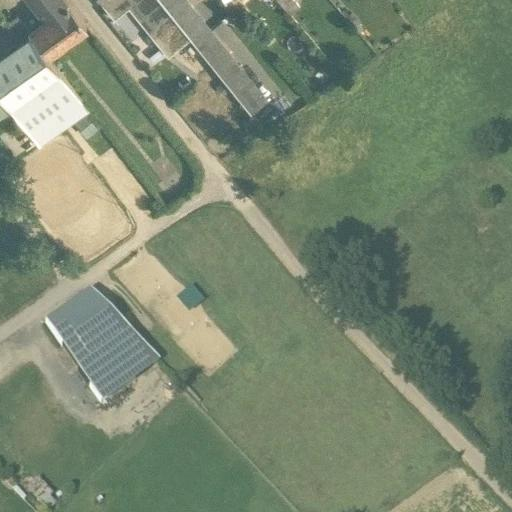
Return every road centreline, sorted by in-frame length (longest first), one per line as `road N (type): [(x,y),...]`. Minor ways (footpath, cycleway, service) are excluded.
road 1 (track): [(226,186),(304,282),(511,497)]
road 2 (track): [(226,186),(0,343)]
